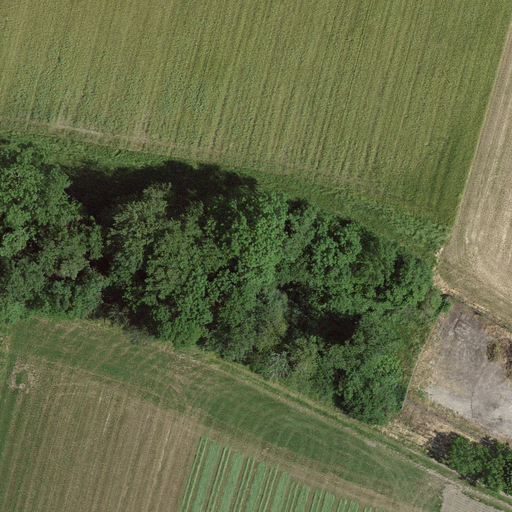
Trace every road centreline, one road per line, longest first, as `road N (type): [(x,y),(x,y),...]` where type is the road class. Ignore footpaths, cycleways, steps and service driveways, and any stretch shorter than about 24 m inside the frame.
road 1 (motorway): [(0,116),(223,238),(511,373)]
road 2 (motorway): [(511,136),(230,0)]
